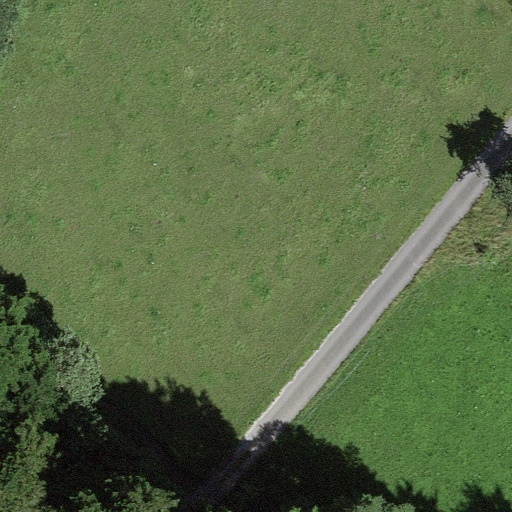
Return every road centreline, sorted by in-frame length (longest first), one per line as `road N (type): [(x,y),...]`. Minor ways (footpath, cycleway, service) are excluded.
road 1 (track): [(194,511),(242,468),(511,139)]
road 2 (track): [(0,305),(32,316),(242,468)]
